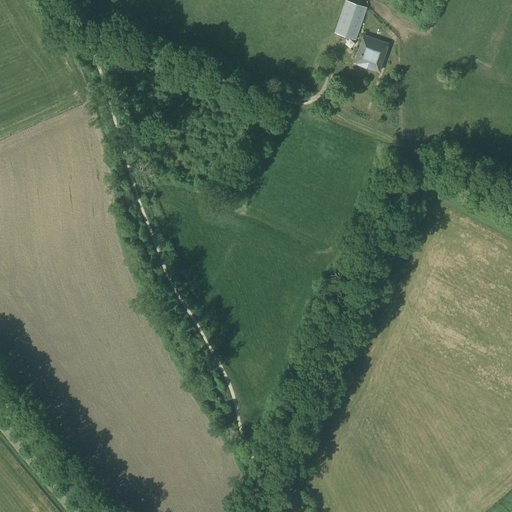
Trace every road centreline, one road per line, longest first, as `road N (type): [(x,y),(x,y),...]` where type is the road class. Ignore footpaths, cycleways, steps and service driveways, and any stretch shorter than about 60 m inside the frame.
road 1 (track): [(73,27),(216,75),(407,156),(409,168),(258,490)]
road 2 (tertiary): [(94,511),(0,395)]
